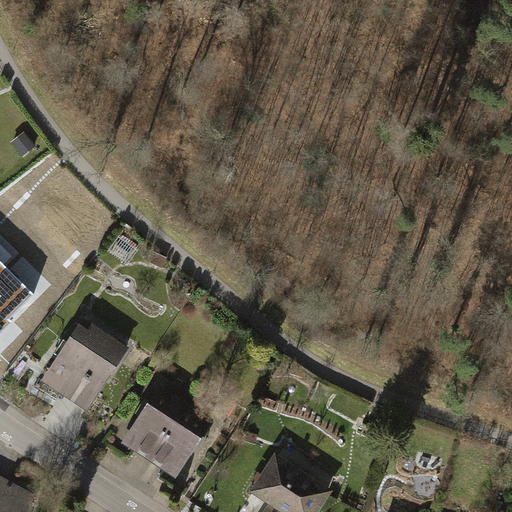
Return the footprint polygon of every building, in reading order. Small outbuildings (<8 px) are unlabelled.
[(0,311),(31,287),(0,246),(0,311)] [(64,259),(47,272),(59,289),(77,276),(64,259)] [(88,410),(129,346),(92,322),(88,328),(79,322),(41,380),(88,410)] [(140,414),(121,442),(176,477),(194,449),(213,420),(158,385),(140,414)] [(317,511),(331,491),(274,454),(250,493),(266,504),(261,511),(317,511)] [(0,511),(26,511),(36,494),(0,475),(0,511)]
